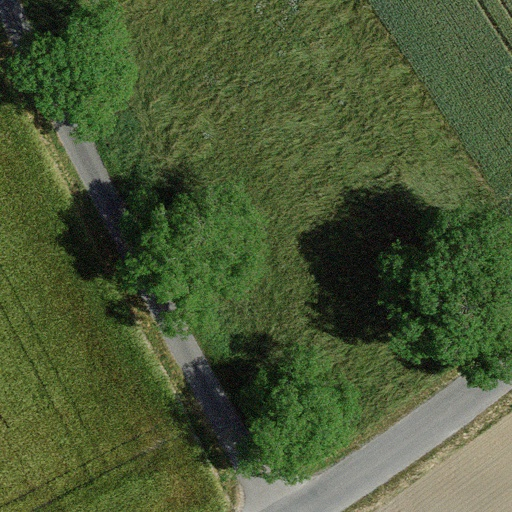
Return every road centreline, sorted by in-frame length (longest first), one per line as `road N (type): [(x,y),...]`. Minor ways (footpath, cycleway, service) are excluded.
road 1 (unclassified): [(20,0),(272,511)]
road 2 (unclassified): [(300,511),(511,363)]
